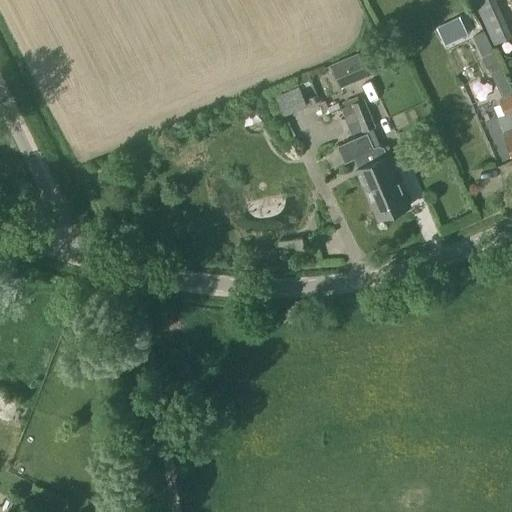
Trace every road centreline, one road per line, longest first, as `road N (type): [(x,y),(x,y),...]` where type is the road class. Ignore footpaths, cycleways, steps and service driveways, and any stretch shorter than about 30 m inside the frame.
road 1 (tertiary): [(511,226),(412,273),(282,293),(164,281),(67,257)]
road 2 (unclassified): [(67,257),(0,123)]
